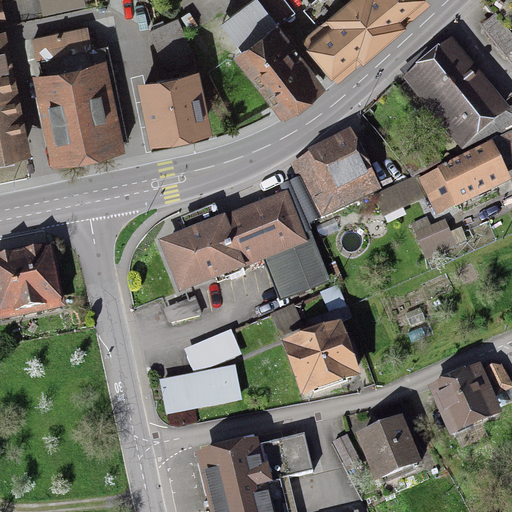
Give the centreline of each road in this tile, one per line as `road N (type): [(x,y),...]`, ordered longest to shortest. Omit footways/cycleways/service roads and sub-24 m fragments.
road 1 (secondary): [(87,197),(215,169),(279,143),(350,91),(448,0)]
road 2 (residential): [(511,346),(344,409),(139,452)]
road 3 (residential): [(87,197),(139,452)]
